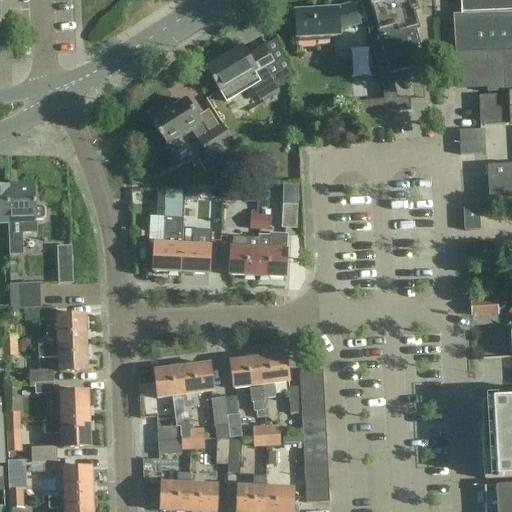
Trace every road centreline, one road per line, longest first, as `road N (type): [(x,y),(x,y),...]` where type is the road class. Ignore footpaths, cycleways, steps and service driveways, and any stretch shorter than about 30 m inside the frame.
road 1 (residential): [(450,312),(442,155),(337,157),(318,171),(328,316)]
road 2 (residential): [(118,324),(112,238),(61,94)]
road 3 (residential): [(118,324),(328,316)]
road 4 (residential): [(462,511),(450,312)]
road 5 (residential): [(328,316),(339,511)]
road 6 (residential): [(128,511),(118,324)]
road 7 (unclassified): [(61,94),(213,0)]
road 8 (residential): [(328,316),(450,312)]
